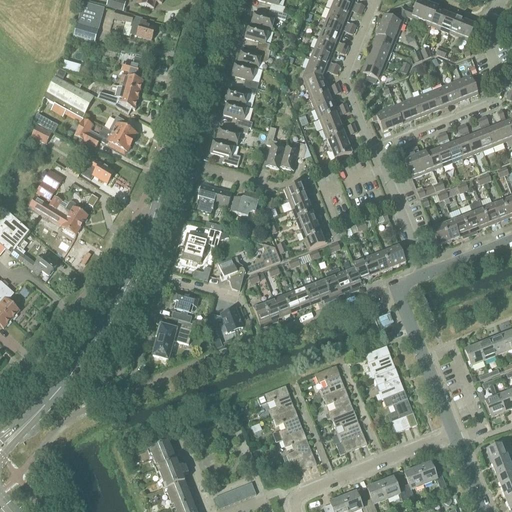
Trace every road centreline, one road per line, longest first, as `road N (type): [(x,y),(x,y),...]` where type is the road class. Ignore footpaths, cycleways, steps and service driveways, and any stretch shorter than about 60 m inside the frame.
road 1 (tertiary): [(100,332),(146,240),(213,0)]
road 2 (residential): [(379,151),(497,100),(504,78),(488,41),(504,0)]
road 3 (residential): [(454,435),(400,301),(407,282),(430,272)]
road 4 (residential): [(296,511),(298,497),(454,435)]
road 5 (residential): [(193,170),(241,0)]
road 6 (residential): [(379,151),(344,80),(376,0)]
road 7 (tertiary): [(0,449),(100,332)]
road 8 (residential): [(430,272),(379,151)]
